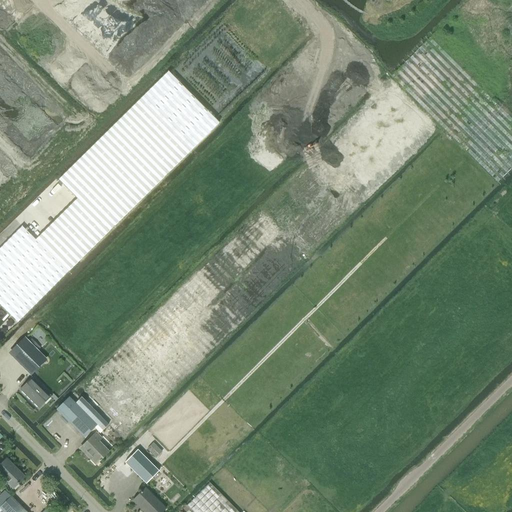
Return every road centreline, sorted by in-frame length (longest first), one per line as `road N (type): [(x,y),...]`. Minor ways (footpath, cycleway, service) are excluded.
road 1 (unclassified): [(378,511),(511,379)]
road 2 (residential): [(101,511),(0,409)]
